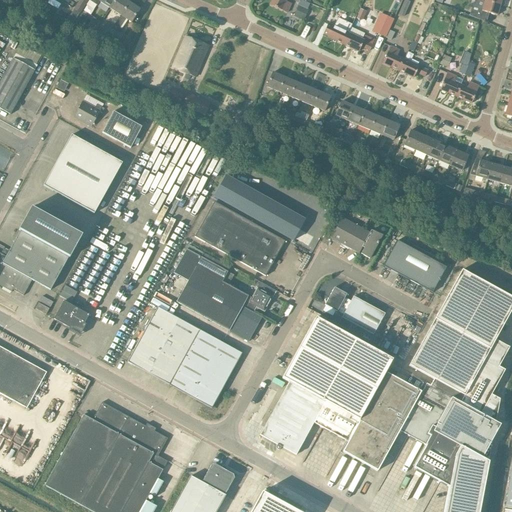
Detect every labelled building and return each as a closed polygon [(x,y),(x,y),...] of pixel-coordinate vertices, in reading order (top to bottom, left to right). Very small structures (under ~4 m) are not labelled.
[(80,0),(74,10),(79,14),(88,0),(80,0)] [(110,8),(115,0),(100,0),(99,2),(110,8)] [(120,15),(129,2),(125,0),(115,0),(110,8),(120,15)] [(272,0),(270,5),(287,13),(291,4),(285,1),(286,0),(272,0)] [(299,5),(307,9),(309,4),(301,0),(299,5)] [(472,5),(471,11),(472,11),(482,14),(482,11),(489,13),(497,16),(500,6),(485,1),(479,0),(474,0),(473,6),(472,5)] [(140,10),(129,2),(120,15),(121,16),(114,25),(120,29),(126,19),(131,23),(140,10)] [(295,14),(300,16),(299,18),(303,20),(308,11),(298,6),(295,14)] [(367,12),(360,9),(356,18),(363,21),(367,12)] [(63,21),(67,15),(61,11),(57,17),(63,21)] [(470,16),(480,20),(482,14),(472,11),(470,16)] [(379,35),(384,37),(386,38),(394,20),(380,13),(377,19),(382,22),(377,34),(379,35)] [(91,15),(88,20),(99,26),(101,22),(91,15)] [(109,33),(112,29),(111,28),(115,23),(108,19),(105,24),(101,22),(99,26),(109,33)] [(343,44),(348,33),(328,24),(323,35),(327,36),(327,37),(343,44)] [(112,29),(109,33),(120,40),(122,36),(112,29)] [(364,41),(348,33),(343,44),(359,52),(361,47),(370,51),(372,45),(364,41)] [(172,67),(184,72),(195,77),(209,46),(185,36),(172,67)] [(398,70),(403,59),(397,56),(399,51),(390,47),(382,63),(398,70)] [(464,75),(468,66),(471,54),(464,51),(459,63),(462,65),(459,73),(464,75)] [(440,64),(446,66),(448,57),(442,55),(440,64)] [(14,59),(0,83),(0,108),(11,115),(35,71),(14,59)] [(428,71),(403,59),(398,70),(414,78),(416,73),(425,77),(428,71)] [(278,92),(284,78),(272,73),(266,87),(278,92)] [(456,97),(460,85),(463,80),(462,79),(462,80),(456,78),(456,77),(447,73),(440,90),(456,97)] [(289,97),(295,82),(284,78),(278,92),(289,97)] [(56,88),(64,92),(68,84),(61,80),(56,88)] [(301,102),(307,87),(295,82),(289,97),(301,102)] [(467,88),(460,85),(456,97),(472,104),(479,87),(469,82),(467,88)] [(312,106),(318,92),(307,87),(301,102),(312,106)] [(330,97),(318,92),(312,106),(324,111),(330,97)] [(181,105),(205,114),(209,102),(186,93),(181,105)] [(258,106),(270,111),(272,107),(260,102),(258,106)] [(347,121),(353,106),(341,102),(335,116),(347,121)] [(82,103),(74,118),(91,127),(102,108),(96,105),(94,109),(82,103)] [(359,126),(365,111),(353,106),(347,121),(359,126)] [(272,107),(270,111),(281,116),(283,111),(272,107)] [(283,111),(281,116),(293,121),(295,116),(296,113),(285,109),(283,111)] [(370,130),(376,116),(365,111),(359,126),(370,130)] [(113,112),(102,133),(130,149),(142,127),(113,112)] [(293,121),(304,125),(306,121),(302,119),(295,116),(293,121)] [(381,135),(387,121),(376,116),(370,130),(381,135)] [(314,124),(306,121),(304,125),(316,130),(317,128),(320,128),(322,124),(320,122),(317,122),(315,122),(314,124)] [(399,126),(387,121),(381,135),(393,140),(399,126)] [(323,133),(330,136),(334,126),(327,123),(323,133)] [(415,150),(422,136),(411,131),(404,145),(415,150)] [(122,163),(71,135),(43,186),(94,214),(122,163)] [(350,145),(352,140),(340,136),(339,140),(350,145)] [(427,156),(433,141),(422,136),(415,150),(427,156)] [(350,145),(362,150),(364,145),(356,142),(352,140),(350,145)] [(438,161),(445,146),(433,141),(427,156),(438,161)] [(364,145),(362,150),(369,153),(373,155),(375,150),(364,145)] [(450,166),(456,151),(445,146),(438,161),(450,166)] [(375,150),(373,155),(385,159),(387,155),(375,150)] [(468,156),(456,151),(450,166),(461,171),(468,156)] [(409,163),(402,160),(399,165),(407,169),(409,163)] [(488,180),(492,164),(480,161),(475,160),(470,175),(475,176),(488,180)] [(417,167),(409,163),(407,169),(415,172),(417,167)] [(500,183),(504,168),(492,164),(488,180),(500,183)] [(511,186),(511,185),(511,169),(504,168),(500,183),(511,186)] [(430,179),(433,174),(425,170),(423,175),(430,179)] [(430,179),(438,182),(440,177),(433,174),(430,179)] [(226,176),(214,197),(293,241),(304,220),(226,176)] [(456,184),(448,180),(446,186),(454,189),(456,184)] [(471,190),(470,195),(474,197),(478,198),(480,192),(471,190)] [(496,197),(488,194),(486,200),(495,203),(496,197)] [(504,199),(496,197),(495,203),(503,205),(504,199)] [(194,237),(265,277),(284,241),(214,202),(194,237)] [(0,282),(4,285),(2,287),(11,292),(12,290),(23,296),(32,280),(50,290),(68,257),(69,258),(82,236),(32,208),(19,230),(21,231),(3,264),(0,262),(0,282)] [(187,233),(194,217),(182,212),(173,233),(178,235),(180,230),(187,233)] [(330,238),(359,253),(369,259),(382,235),(370,231),(369,233),(341,218),(330,238)] [(407,279),(421,254),(397,241),(383,266),(407,279)] [(187,249),(228,272),(228,271),(230,267),(188,245),(185,249),(187,249)] [(173,273),(188,281),(176,302),(248,342),(262,318),(253,313),(256,308),(264,312),(273,297),(257,288),(249,303),(245,301),(248,296),(222,282),(228,272),(187,249),(173,273)] [(421,254),(407,279),(432,293),(446,267),(421,254)] [(289,382),(285,390),(321,409),(313,423),(348,442),(343,452),(377,471),(399,431),(425,446),(413,468),(448,487),(443,511),(478,511),(489,461),(488,461),(491,448),(488,447),(500,425),(496,423),(501,397),(493,392),(506,367),(500,364),(511,345),(497,337),(511,309),(511,294),(463,267),(409,366),(434,379),(430,386),(424,383),(409,375),(408,378),(389,368),(393,361),(316,318),(282,378),(289,382)] [(222,282),(231,287),(237,276),(228,271),(228,272),(222,282)] [(257,288),(273,297),(276,291),(260,282),(257,288)] [(65,285),(59,298),(70,303),(76,290),(65,285)] [(335,314),(342,318),(350,301),(344,298),(346,294),(334,288),(328,299),(325,300),(326,303),(324,305),(336,312),(335,314)] [(93,309),(99,298),(87,291),(81,302),(93,309)] [(53,302),(42,296),(39,301),(50,307),(53,302)] [(353,297),(350,301),(342,318),(373,335),(385,314),(353,297)] [(89,315),(64,301),(54,319),(69,328),(68,329),(80,336),(86,324),(84,324),(89,315)] [(49,309),(39,303),(35,309),(46,315),(49,309)] [(157,307),(127,362),(211,408),(241,354),(157,307)] [(0,394),(12,401),(12,400),(27,408),(46,372),(3,349),(0,347),(0,394)] [(260,435),(277,445),(276,447),(276,448),(276,449),(277,450),(278,450),(279,450),(280,450),(280,449),(282,447),(296,455),(313,423),(321,409),(285,390),(260,435)] [(118,434),(153,454),(120,511),(151,511),(153,504),(146,500),(149,494),(155,496),(163,482),(158,479),(162,471),(167,462),(157,456),(167,439),(102,402),(92,420),(118,434)] [(118,434),(92,420),(83,415),(45,485),(79,505),(118,434)] [(120,511),(153,454),(118,434),(79,505),(92,511),(120,511)] [(175,504),(190,511),(216,511),(225,496),(224,495),(227,491),(234,478),(233,474),(214,464),(211,465),(204,478),(202,482),(190,476),(175,504)] [(297,511),(261,492),(250,511),(297,511)]
